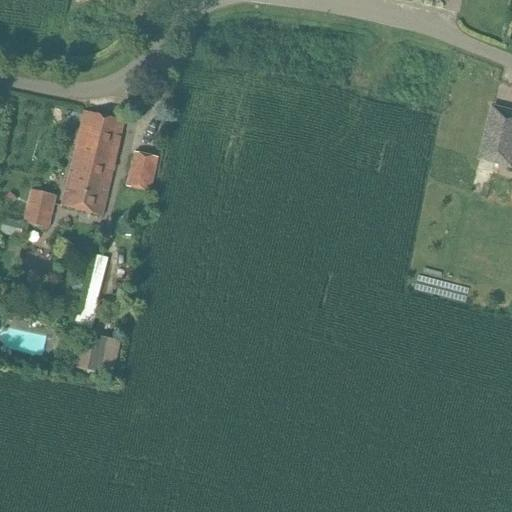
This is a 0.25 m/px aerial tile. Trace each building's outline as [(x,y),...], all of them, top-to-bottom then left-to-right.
[(493,108),(492,108),(478,161),(494,164),(497,151),(511,154),(511,131),(489,126),(493,108)] [(85,112),(80,131),(61,207),(102,217),(124,122),(85,112)] [(135,153),(127,188),(151,193),(159,158),(135,153)] [(48,230),(56,196),(32,191),(24,224),(48,230)] [(76,316),(73,324),(92,329),(95,327),(96,322),(90,320),(107,255),(103,254),(102,258),(98,257),(82,318),(76,316)] [(92,334),(83,365),(112,373),(121,343),(92,334)]
